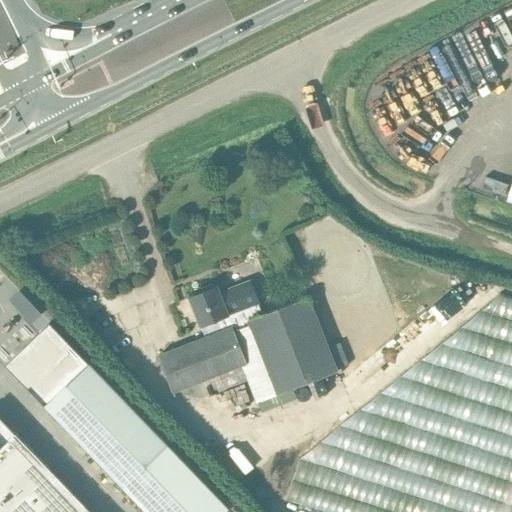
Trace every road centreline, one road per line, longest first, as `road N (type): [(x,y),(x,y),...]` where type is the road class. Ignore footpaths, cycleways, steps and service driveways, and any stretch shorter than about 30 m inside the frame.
road 1 (residential): [(0,203),(405,0)]
road 2 (secondary): [(47,127),(300,0)]
road 3 (secondary): [(199,0),(43,78)]
